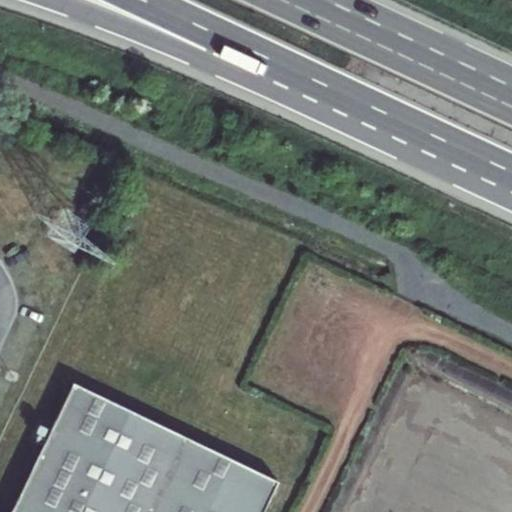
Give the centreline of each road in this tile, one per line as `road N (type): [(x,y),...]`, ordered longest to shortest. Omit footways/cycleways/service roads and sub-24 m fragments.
road 1 (motorway): [(56,0),(376,110)]
road 2 (motorway): [(138,0),(376,110)]
road 3 (motorway): [(511,105),(286,0)]
road 4 (motorway): [(376,110),(511,173)]
